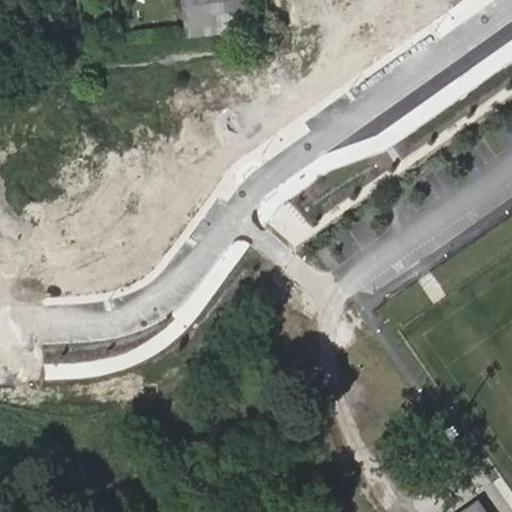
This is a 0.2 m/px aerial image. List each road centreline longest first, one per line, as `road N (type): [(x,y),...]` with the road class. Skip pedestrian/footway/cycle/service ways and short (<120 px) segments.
road 1 (unclassified): [(511,5),(263,181),(182,284),(133,314),(25,328)]
road 2 (track): [(347,284),(329,312),(328,381),(349,437),(399,511)]
